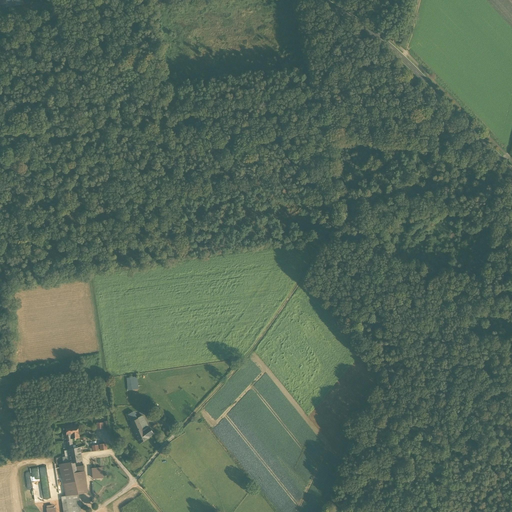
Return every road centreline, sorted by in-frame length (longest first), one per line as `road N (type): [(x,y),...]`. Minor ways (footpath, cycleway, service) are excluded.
road 1 (track): [(159,511),(134,480),(237,366),(335,226),(299,0)]
road 2 (track): [(91,275),(55,0)]
road 3 (tertiary): [(317,0),(401,58),(511,171)]
road 4 (track): [(511,317),(423,511)]
road 5 (track): [(91,275),(115,458)]
